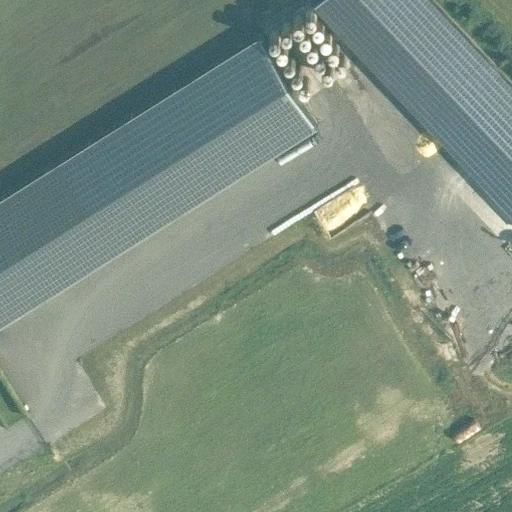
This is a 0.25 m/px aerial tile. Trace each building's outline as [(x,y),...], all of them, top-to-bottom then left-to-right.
[(511,83),(433,0),(314,0),(313,1),(479,176),(511,211),(511,83)] [(260,32),(0,195),(0,321),(317,123),(260,32)] [(152,366),(140,373),(150,390),(156,439),(174,428),(166,415),(175,416),(176,419),(178,403),(167,405),(168,396),(209,372),(207,385),(226,388),(227,384),(234,396),(385,306),(348,246),(261,298),(260,294),(264,268),(250,266),(248,280),(263,306),(217,312),(213,336),(185,339),(181,362),(174,349),(164,355),(166,368),(152,366)] [(511,260),(490,274),(511,308),(511,260)] [(324,453),(451,386),(417,323),(242,416),(259,447),(307,421),(324,453)] [(102,511),(237,511),(220,481),(229,476),(224,466),(253,449),(243,431),(102,511)]
